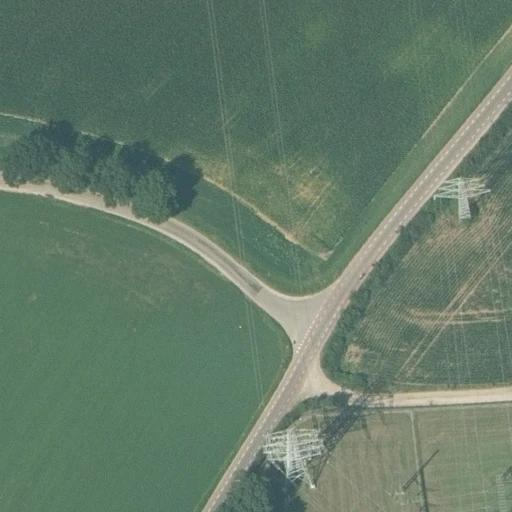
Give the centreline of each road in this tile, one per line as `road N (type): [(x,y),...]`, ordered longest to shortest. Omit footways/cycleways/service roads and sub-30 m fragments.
road 1 (unclassified): [(318,335),(185,234),(94,200),(0,182)]
road 2 (tertiary): [(318,335),(365,260),(511,80)]
road 3 (track): [(293,382),(369,399),(511,393)]
road 4 (tertiary): [(213,511),(318,335)]
